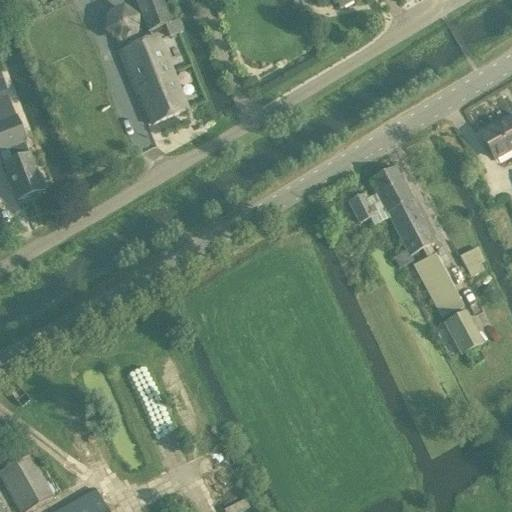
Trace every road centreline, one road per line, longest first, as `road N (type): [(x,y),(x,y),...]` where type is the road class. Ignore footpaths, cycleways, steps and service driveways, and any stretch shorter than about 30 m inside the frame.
road 1 (tertiary): [(0,361),(511,62)]
road 2 (unclassified): [(0,269),(457,0)]
road 3 (track): [(0,412),(128,503),(186,476)]
